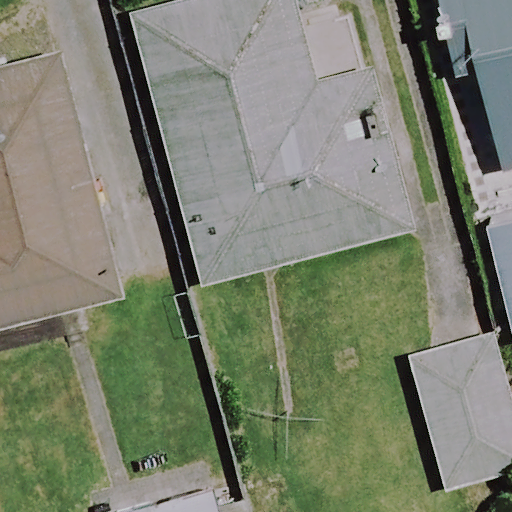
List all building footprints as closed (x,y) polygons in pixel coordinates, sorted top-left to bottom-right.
[(320,91),(296,0),(138,0),(131,2),(157,106),(202,287),(387,240),(348,84),(320,91)] [(511,0),(424,0),(506,344),(511,342),(511,0)] [(0,327),(125,295),(60,45),(0,60),(0,327)] [(511,473),(511,399),(496,343),(410,366),(445,492),(511,473)] [(238,511),(228,471),(87,507),(87,511),(238,511)]
